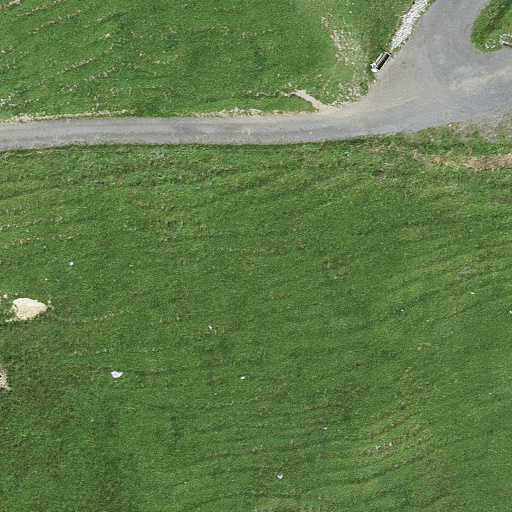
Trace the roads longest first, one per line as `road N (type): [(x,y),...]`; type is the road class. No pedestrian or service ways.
road 1 (track): [(453,60),(416,88),(340,107),(0,126)]
road 2 (track): [(511,71),(488,76),(453,60),(451,17),(462,0)]
